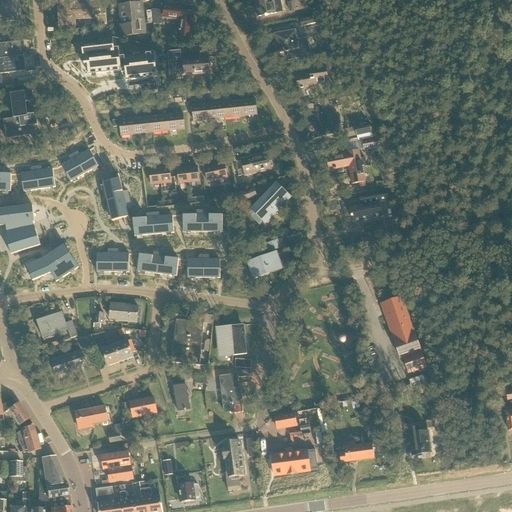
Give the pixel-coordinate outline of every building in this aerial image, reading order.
[(0,0),(3,22),(18,20),(15,0),(0,0)] [(74,2),(58,2),(59,13),(60,27),(60,34),(58,35),(74,35),(74,26),(70,26),(70,19),(98,18),(98,24),(106,23),(105,6),(98,7),(97,0),(96,0),(97,2),(74,3),(74,2)] [(283,12),(280,0),(257,0),(258,7),(255,7),(257,16),(283,12)] [(121,37),(144,34),(140,3),(119,5),(122,26),(120,26),(121,37)] [(189,37),(193,10),(164,7),(163,17),(164,17),(164,16),(181,18),(179,35),(177,35),(189,37)] [(160,25),(162,10),(151,9),(153,24),(160,25)] [(314,16),(299,19),(301,26),(316,22),(315,17),(314,16)] [(283,36),(276,37),(279,53),(286,52),(288,60),(310,56),(306,38),(297,39),(295,30),(282,32),(283,36)] [(101,47),(82,50),(82,56),(83,61),(83,64),(87,64),(88,74),(90,74),(95,73),(97,73),(113,71),(117,71),(121,71),(121,73),(125,73),(126,80),(134,79),(134,80),(148,78),(148,77),(156,77),(154,64),(153,53),(119,57),(118,48),(113,48),(112,39),(100,40),(101,47)] [(0,59),(23,56),(21,56),(20,41),(0,43),(0,59)] [(180,60),(180,51),(167,52),(169,80),(182,79),(182,76),(209,73),(207,56),(182,58),(183,59),(180,60)] [(23,56),(0,59),(0,83),(1,83),(0,77),(0,76),(0,73),(25,71),(23,56)] [(311,78),(313,88),(314,88),(314,84),(328,82),(325,65),(308,68),(310,79),(311,78)] [(298,91),(313,88),(311,78),(310,79),(308,68),(309,73),(295,75),(298,91)] [(144,95),(157,93),(156,83),(143,84),(144,95)] [(13,118),(3,119),(6,138),(30,135),(29,126),(36,125),(35,114),(27,115),(25,102),(33,101),(31,90),(23,91),(9,93),(13,118)] [(239,101),(240,117),(256,115),(254,99),(239,101)] [(224,118),(240,117),(239,101),(223,102),(224,118)] [(209,120),(224,118),(223,102),(207,104),(209,120)] [(193,121),(209,120),(207,104),(191,106),(193,121)] [(318,121),(314,122),(318,137),(342,131),(338,116),(334,117),(332,110),(317,114),(318,121)] [(166,115),(168,131),(184,129),(182,114),(166,115)] [(152,133),(168,131),(166,115),(150,117),(152,133)] [(136,134),(152,133),(150,117),(135,118),(136,134)] [(120,136),(136,134),(135,118),(119,120),(120,136)] [(369,124),(352,128),(354,136),(371,132),(369,124)] [(363,150),(376,147),(377,147),(376,139),(362,142),(363,150)] [(79,155),(75,158),(84,174),(98,166),(92,155),(89,150),(79,155)] [(345,166),(348,165),(352,184),(359,183),(364,182),(361,167),(366,166),(364,158),(360,158),(358,150),(346,153),(346,154),(326,158),(328,170),(345,167),(345,166)] [(244,176),(271,170),(267,153),(240,159),(243,169),(237,170),(238,176),(244,175),(244,176)] [(70,160),(61,166),(63,171),(70,182),(84,174),(75,158),(70,160)] [(214,166),(217,180),(227,177),(224,163),(214,166)] [(207,182),(217,180),(214,166),(204,168),(207,182)] [(186,168),(188,182),(198,181),(196,167),(186,168)] [(159,169),(160,183),(170,182),(169,168),(159,169)] [(178,183),(188,182),(186,168),(176,169),(178,183)] [(41,170),(36,171),(39,189),(55,187),(53,174),(52,169),(41,170)] [(150,184),(160,183),(159,169),(149,170),(150,184)] [(31,172),(20,174),(21,179),(23,192),(39,189),(36,171),(31,172)] [(0,191),(10,191),(10,180),(11,174),(0,173),(0,191)] [(114,180),(102,183),(107,202),(124,198),(122,192),(119,178),(114,180)] [(238,193),(245,191),(242,183),(236,185),(238,193)] [(276,185),(252,210),(263,221),(273,211),(276,214),(277,213),(273,209),(277,205),(279,208),(289,198),(276,185)] [(239,194),(241,202),(255,197),(253,189),(239,194)] [(361,205),(343,208),(345,216),(350,215),(351,217),(352,217),(353,222),(380,217),(378,202),(387,200),(385,189),(359,194),(361,205)] [(124,198),(107,202),(112,221),(123,218),(128,217),(125,204),(124,198)] [(32,206),(0,209),(0,226),(7,225),(9,238),(5,239),(10,255),(39,246),(34,230),(31,222),(34,222),(32,206)] [(182,215),(182,221),(182,232),(202,232),(202,215),(196,215),(182,215)] [(208,215),(202,215),(202,232),(222,232),(222,221),(222,215),(208,215)] [(237,215),(231,217),(235,229),(241,226),(237,215)] [(158,217),(152,218),(154,235),(173,233),(172,221),(172,216),(158,217)] [(146,218),(132,219),(133,225),(134,237),(154,235),(152,218),(146,218)] [(280,238),(268,242),(271,250),(283,247),(280,238)] [(42,259),(25,266),(26,267),(31,281),(50,273),(55,282),(78,268),(63,245),(51,253),(42,259)] [(254,279),(281,269),(275,253),(249,263),(254,279)] [(96,254),(96,260),(96,272),(112,272),(112,254),(107,254),(96,254)] [(117,254),(112,254),(112,272),(128,272),(128,260),(128,254),(117,254)] [(138,260),(137,272),(156,274),(158,257),(152,256),(139,254),(138,260)] [(158,257),(156,274),(176,276),(177,265),(178,259),(165,258),(158,257)] [(189,260),(187,260),(187,265),(187,278),(203,278),(203,260),(198,260),(189,260)] [(208,260),(203,260),(203,278),(219,278),(219,265),(219,260),(208,260)] [(408,373),(426,367),(401,297),(380,304),(389,328),(392,327),(395,338),(393,339),(399,358),(402,357),(408,373)] [(136,322),(138,307),(130,306),(130,305),(110,303),(109,319),(116,319),(116,321),(136,322)] [(65,324),(61,312),(36,320),(43,340),(54,336),(54,335),(67,330),(65,324)] [(102,324),(103,313),(95,313),(94,323),(100,324),(102,324)] [(206,315),(205,323),(212,324),(213,316),(206,315)] [(173,341),(198,344),(201,344),(198,344),(200,329),(203,329),(203,323),(176,320),(179,321),(177,341),(173,341)] [(72,322),(65,324),(67,330),(71,340),(75,338),(77,337),(72,322)] [(231,326),(215,328),(217,351),(225,350),(225,356),(246,354),(243,329),(231,330),(231,326)] [(110,332),(120,362),(133,357),(128,345),(127,340),(119,343),(115,330),(110,332)] [(107,366),(120,362),(110,332),(104,334),(109,347),(101,349),(107,366)] [(338,337),(338,338),(338,339),(338,340),(338,341),(339,341),(340,342),(341,342),(342,342),(343,342),(344,342),(345,341),(345,340),(347,340),(347,341),(347,342),(351,342),(352,341),(352,335),(351,334),(347,334),(347,336),(345,336),(345,335),(344,335),(343,334),(342,334),(341,334),(340,334),(339,335),(338,336),(338,337)] [(82,350),(90,347),(90,345),(87,336),(79,339),(82,348),(82,350)] [(43,348),(39,339),(35,341),(34,341),(37,350),(38,349),(43,348)] [(171,362),(199,365),(199,359),(196,358),(198,344),(201,344),(198,344),(173,341),(177,342),(175,362),(171,362)] [(56,376),(86,366),(81,351),(80,351),(75,352),(68,355),(51,361),(56,376)] [(250,369),(251,360),(235,359),(234,367),(250,369)] [(408,380),(410,386),(425,381),(423,375),(408,380)] [(205,384),(206,377),(195,376),(194,383),(205,384)] [(220,377),(224,412),(230,412),(230,414),(242,412),(240,388),(230,389),(229,376),(220,377)] [(177,411),(189,409),(185,382),(172,384),(177,411)] [(132,418),(156,413),(153,397),(129,402),(132,418)] [(357,400),(350,402),(352,408),(359,407),(357,400)] [(11,402),(0,405),(2,414),(8,410),(21,430),(27,426),(31,424),(18,403),(14,406),(11,402)] [(79,430),(89,428),(88,425),(107,422),(104,407),(75,412),(79,430)] [(294,413),(275,416),(277,429),(296,425),(294,413)] [(109,443),(125,440),(122,424),(116,425),(118,435),(108,437),(109,443)] [(27,427),(27,426),(21,430),(16,433),(21,451),(27,450),(28,453),(39,449),(32,425),(27,427)] [(404,429),(403,429),(407,453),(408,453),(407,451),(411,450),(412,456),(413,456),(413,454),(430,452),(430,454),(431,454),(428,431),(427,431),(427,433),(423,434),(422,427),(421,427),(422,429),(404,431),(404,429)] [(253,439),(246,440),(249,458),(256,457),(253,439)] [(244,476),(240,452),(239,441),(224,443),(225,449),(222,450),(223,459),(226,459),(228,472),(225,473),(226,480),(227,490),(240,488),(239,476),(244,476)] [(355,446),(354,442),(343,443),(345,453),(339,453),(341,463),(374,458),(372,444),(355,446)] [(306,450),(271,455),(273,471),(273,475),(309,471),(308,462),(316,461),(315,449),(306,451),(306,450)] [(128,452),(101,456),(103,470),(105,470),(124,467),(125,466),(125,467),(127,467),(127,464),(130,464),(128,454),(128,452)] [(41,458),(44,478),(45,487),(66,483),(55,459),(54,456),(41,458)] [(21,461),(8,462),(8,476),(21,476),(21,468),(21,461)] [(162,462),(164,476),(171,475),(169,461),(162,462)] [(133,479),(131,464),(127,464),(127,467),(125,467),(124,467),(105,470),(105,471),(107,470),(109,483),(133,479)] [(183,465),(173,466),(175,480),(177,480),(179,493),(181,502),(187,501),(188,502),(192,502),(193,501),(195,500),(194,498),(198,498),(199,496),(197,485),(196,484),(192,485),(192,483),(184,485),(183,479),(185,479),(183,465)] [(48,502),(45,487),(44,478),(38,479),(38,508),(30,508),(29,511),(43,511),(44,502),(48,502)] [(58,507),(58,511),(70,511),(68,495),(66,483),(45,487),(48,502),(48,503),(50,502),(51,508),(58,507)] [(99,511),(110,511),(107,487),(96,489),(97,498),(94,501),(98,504),(99,511)] [(107,487),(110,511),(122,511),(121,502),(113,504),(112,501),(114,500),(112,487),(107,487)] [(145,489),(148,511),(161,511),(159,496),(150,498),(150,495),(151,495),(150,488),(145,489)] [(135,511),(148,511),(145,489),(140,489),(141,497),(142,497),(142,499),(134,500),(135,511)] [(135,511),(134,500),(125,501),(125,499),(126,499),(125,491),(119,492),(121,502),(122,511),(135,511)] [(28,511),(28,500),(22,500),(21,507),(8,507),(7,511),(28,511)]
